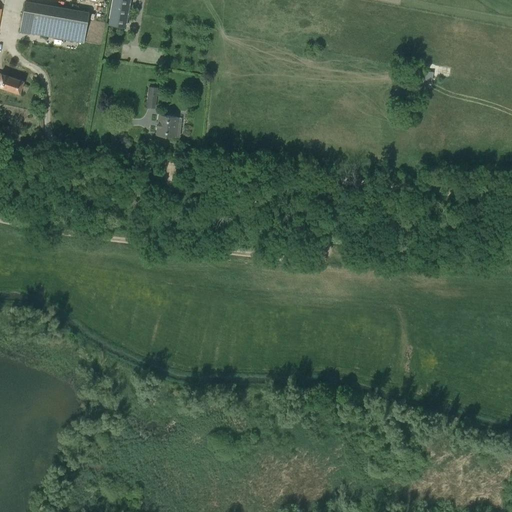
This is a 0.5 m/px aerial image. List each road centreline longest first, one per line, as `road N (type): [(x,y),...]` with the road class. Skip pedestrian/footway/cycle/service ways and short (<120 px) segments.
road 1 (track): [(511,201),(0,139)]
road 2 (track): [(254,255),(314,259),(321,239),(237,191),(176,186),(169,161)]
road 3 (track): [(254,255),(0,220)]
